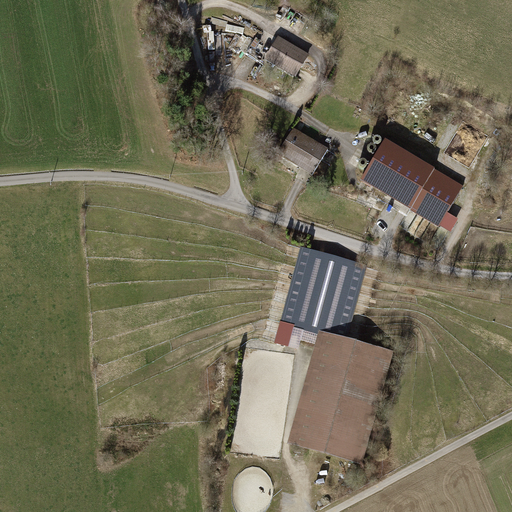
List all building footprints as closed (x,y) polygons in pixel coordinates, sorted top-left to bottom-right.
[(279,34),(264,57),(294,76),(308,52),(279,34)] [(284,160),(311,177),(327,153),(301,135),(284,160)] [(468,186),(383,135),(358,176),(443,227),(468,186)] [(451,216),(443,228),(452,234),(460,222),(451,216)] [(352,333),(368,265),(299,249),(283,317),(352,333)] [(286,442),(363,464),(395,350),(318,329),(286,442)]
